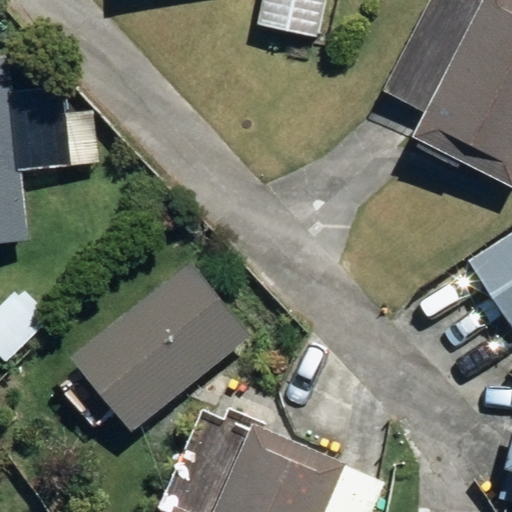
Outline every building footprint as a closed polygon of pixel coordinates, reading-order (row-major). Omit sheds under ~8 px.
[(263,0),(259,24),(317,37),(324,0),(263,0)] [(511,0),(481,0),(411,138),(511,189),(511,0)] [(0,63),(0,246),(25,244),(6,63),(0,63)] [(511,232),(469,262),(511,329),(511,232)] [(188,263),(68,356),(125,429),(245,336),(188,263)] [(0,307),(0,356),(6,362),(43,323),(14,294),(0,307)] [(369,511),(383,479),(252,427),(250,430),(201,410),(160,511),(162,511),(369,511)] [(511,444),(497,498),(511,502),(511,444)]
